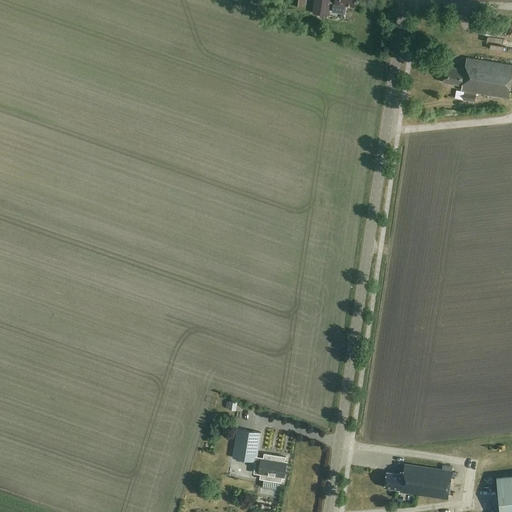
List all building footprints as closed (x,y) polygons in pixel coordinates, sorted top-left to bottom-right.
[(356,0),(314,0),(313,14),(327,16),(330,2),(355,7),(356,0)] [(511,74),(511,65),(466,58),(465,69),(446,66),(443,82),(462,85),(461,90),(465,91),(464,100),(475,101),(476,93),(508,98),(511,74)] [(264,453),(263,458),(257,457),(261,432),(238,428),(233,458),(256,462),(254,473),(261,474),(260,478),(260,479),(282,482),(281,482),(282,477),(284,478),(287,462),(285,462),(285,457),(286,457),(264,453)] [(452,471),(404,464),(402,474),(386,472),(384,487),(400,490),(400,492),(448,499),(452,471)] [(511,511),(511,474),(496,476),(499,511),(511,511)]
